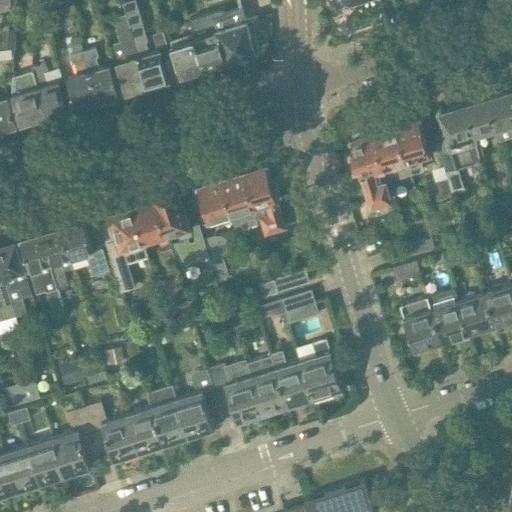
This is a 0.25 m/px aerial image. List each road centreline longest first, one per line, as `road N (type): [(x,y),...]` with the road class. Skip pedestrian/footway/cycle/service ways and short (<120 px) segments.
road 1 (residential): [(394,419),(305,138),(300,86)]
road 2 (residential): [(86,511),(394,419)]
road 3 (residential): [(0,182),(300,86)]
road 4 (residential): [(300,86),(511,24)]
road 5 (residential): [(394,419),(511,380)]
